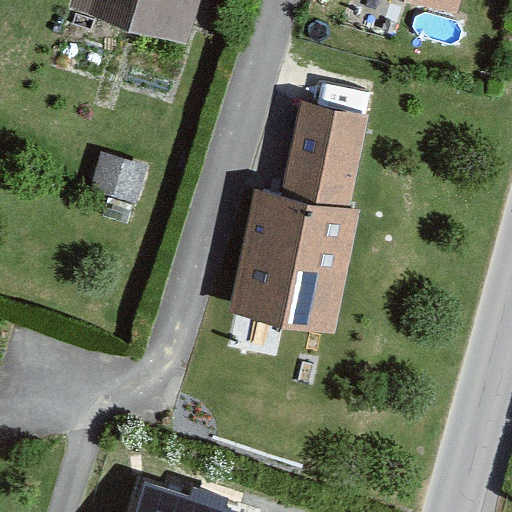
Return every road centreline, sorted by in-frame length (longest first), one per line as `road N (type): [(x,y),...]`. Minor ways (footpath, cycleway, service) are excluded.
road 1 (residential): [(283,0),(175,337),(86,429),(60,511)]
road 2 (tertiary): [(511,288),(449,511)]
